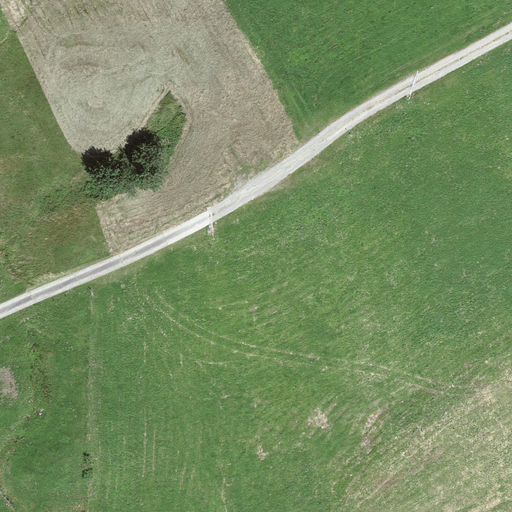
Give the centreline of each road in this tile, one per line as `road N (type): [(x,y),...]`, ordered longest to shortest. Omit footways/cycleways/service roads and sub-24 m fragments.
road 1 (track): [(210,215),(337,127),(511,30)]
road 2 (track): [(210,215),(0,312)]
